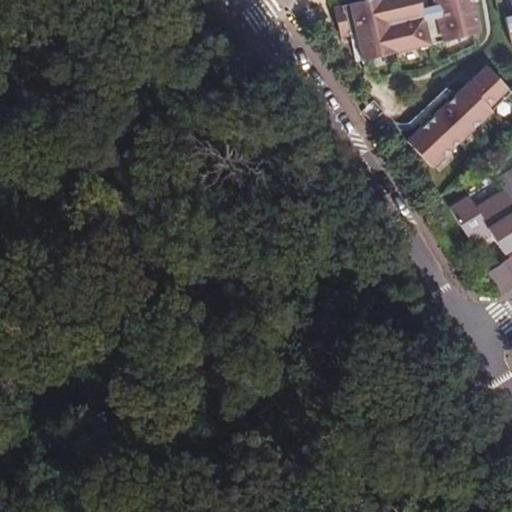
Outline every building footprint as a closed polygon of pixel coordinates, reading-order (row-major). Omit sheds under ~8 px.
[(416,0),(398,0),(333,15),(340,45),(355,42),(362,68),(478,41),(467,0),(432,0),(435,13),(421,16),(416,0)] [(511,23),(503,25),(511,55),(511,54),(511,23)] [(486,73),(406,149),(429,172),(509,97),(486,73)] [(469,203),(449,215),(470,248),(489,235),(506,260),(511,255),(511,174),(496,184),(502,195),(476,212),(469,203)] [(511,263),(488,279),(504,302),(511,296),(511,263)]
